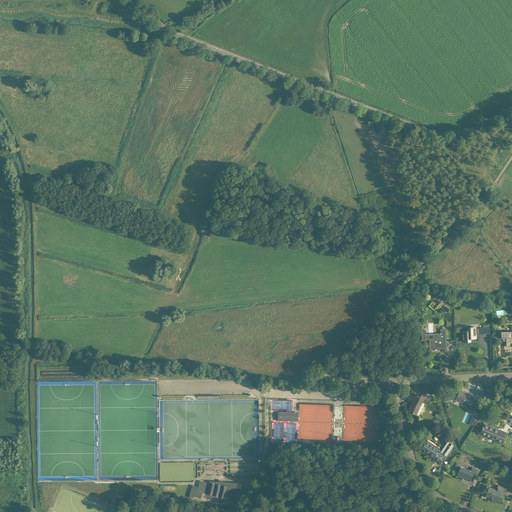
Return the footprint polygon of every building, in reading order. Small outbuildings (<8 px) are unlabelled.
[(511,325),(511,331),(501,332),(501,338),(506,338),(506,346),(511,345),(511,325)] [(467,331),(462,331),(462,342),(470,341),(470,338),(476,338),(476,334),(483,334),(483,328),(475,328),(475,327),(467,328),(468,330),(467,330),(467,331)] [(441,329),(441,333),(436,333),(437,339),(429,340),(429,341),(430,350),(439,349),(439,347),(442,347),(442,349),(447,349),(446,341),(446,329),(441,329)] [(460,390),(456,399),(469,405),(468,406),(468,408),(467,408),(470,410),(480,414),(482,410),(476,407),(479,401),(472,398),(465,395),(466,393),(460,390)] [(421,402),(427,404),(429,398),(424,395),(423,398),(411,393),(408,400),(412,402),(408,411),(416,415),(421,402)] [(293,414),(293,413),(278,412),(277,412),(277,413),(277,415),(278,415),(278,420),(292,421),(293,414)] [(483,429),(480,434),(495,440),(503,444),(507,434),(499,430),(499,431),(484,424),(483,427),(482,428),(483,429)] [(440,448),(427,440),(421,449),(433,457),(432,458),(440,463),(444,457),(443,456),(444,455),(447,456),(454,445),(445,440),(440,448)] [(236,462),(235,475),(247,475),(248,462),(236,462)] [(201,471),(224,472),(225,465),(201,463),(201,471)] [(461,467),(460,469),(457,476),(462,479),(461,480),(462,480),(462,479),(469,482),(472,474),(475,475),(477,470),(472,468),(471,471),(461,467)] [(189,498),(196,499),(223,505),(223,504),(228,505),(228,504),(232,502),(231,501),(234,498),(232,497),(233,494),(235,494),(237,488),(238,483),(210,481),(209,483),(200,481),(198,488),(192,487),(192,489),(191,488),(189,498)] [(500,502),(503,495),(503,494),(504,495),(505,492),(506,489),(498,485),(496,490),(489,487),(485,496),(493,499),(492,500),(497,502),(497,501),(500,502)]
